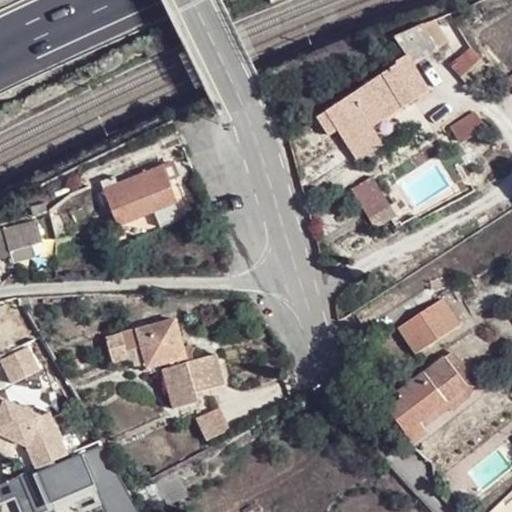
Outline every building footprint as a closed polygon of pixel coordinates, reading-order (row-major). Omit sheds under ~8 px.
[(394,39),(407,59),(411,65),(436,49),(421,25),(394,39)] [(468,90),(490,73),(470,48),(449,64),(468,90)] [(398,65),(326,114),(327,115),(338,133),(346,145),(370,129),(367,122),(363,116),(411,85),(398,65)] [(419,96),(411,85),(363,116),(367,122),(398,101),(403,107),(419,96)] [(475,110),(447,125),(458,145),(486,131),(475,110)] [(328,139),(338,133),(327,115),(316,121),(328,139)] [(381,146),(370,129),(346,145),(356,161),(381,146)] [(116,227),(155,213),(174,204),(177,203),(162,166),(102,189),(116,227)] [(371,180),(353,193),(372,222),(392,209),(371,180)] [(180,221),(174,204),(155,213),(160,227),(180,221)] [(0,260),(8,258),(7,253),(32,246),(43,244),(35,221),(0,230),(0,260)] [(34,256),(32,246),(7,253),(8,258),(10,262),(34,256)] [(396,324),(398,329),(440,300),(438,297),(396,324)] [(440,300),(398,329),(413,353),(457,324),(440,300)] [(174,317),(104,340),(120,353),(143,345),(154,366),(174,363),(168,366),(181,408),(203,401),(200,389),(225,381),(214,350),(199,356),(198,342),(183,340),(174,317)] [(120,353),(104,340),(95,343),(107,359),(121,361),(139,373),(154,366),(143,345),(120,353)] [(17,352),(0,358),(0,386),(27,375),(17,352)] [(449,353),(443,357),(450,366),(455,362),(449,353)] [(396,389),(386,396),(383,399),(392,414),(400,426),(404,431),(407,436),(409,441),(424,431),(419,420),(443,403),(464,387),(450,366),(443,357),(398,391),(396,389)] [(455,362),(450,366),(464,387),(471,395),(477,390),(455,362)] [(181,408),(168,366),(156,373),(167,412),(181,408)] [(471,395),(464,387),(443,403),(449,411),(451,413),(472,397),(471,395)] [(419,420),(424,431),(449,411),(443,403),(419,420)] [(27,419),(0,406),(0,440),(15,448),(25,470),(46,461),(55,457),(36,415),(27,419)] [(208,411),(185,420),(195,444),(217,434),(208,411)] [(25,470),(13,475),(28,511),(38,511),(77,494),(75,490),(89,484),(75,453),(48,465),(46,461),(25,470)] [(75,490),(77,494),(91,488),(89,484),(75,490)]
